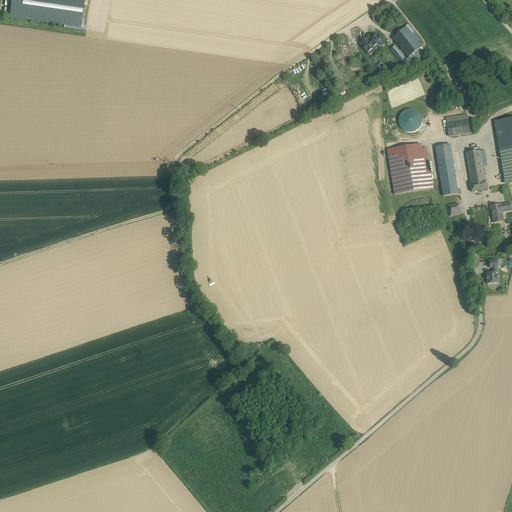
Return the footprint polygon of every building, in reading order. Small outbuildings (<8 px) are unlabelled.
[(416,40),(419,38),(409,26),(406,28),(416,40)] [(416,40),(406,28),(393,39),(409,58),(422,47),(416,40)] [(373,39),(369,42),(373,49),(374,49),(373,48),(378,45),(379,46),(383,43),(378,35),(373,39)] [(373,49),(369,42),(363,45),(368,53),(374,50),(373,49)] [(405,58),(395,46),(391,50),(401,62),(405,58)] [(422,47),(409,58),(412,63),(426,52),(422,47)] [(399,131),(420,132),(421,111),(401,110),(399,131)] [(511,119),(495,123),(500,152),(504,152),(511,150),(511,119)] [(468,120),(447,123),(449,137),(470,133),(468,120)] [(388,150),(395,195),(433,189),(427,149),(422,149),(421,145),(388,150)] [(450,145),(435,147),(443,197),(458,194),(450,145)] [(471,180),(485,178),(483,167),(487,166),(484,151),(466,154),(471,180)] [(506,185),(509,185),(504,152),(500,152),(506,185)] [(485,178),(471,180),(471,184),(472,192),(488,190),(486,182),(485,178)] [(458,204),(448,206),(450,217),(461,214),(458,204)] [(510,204),(491,207),(494,223),(503,221),(501,213),(507,212),(507,210),(511,209),(510,204)] [(487,280),(488,284),(498,283),(497,268),(493,268),(493,274),(487,274),(487,277),(487,280)]
